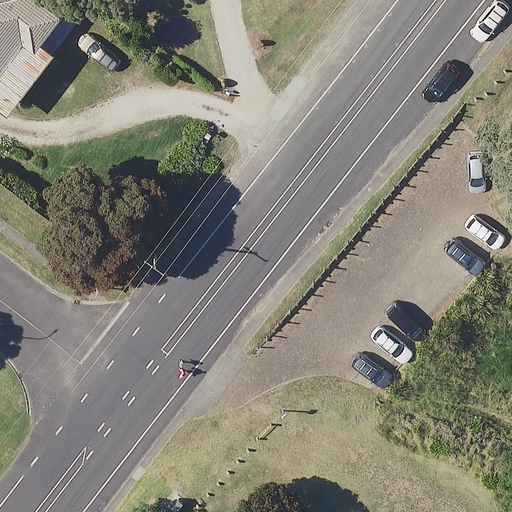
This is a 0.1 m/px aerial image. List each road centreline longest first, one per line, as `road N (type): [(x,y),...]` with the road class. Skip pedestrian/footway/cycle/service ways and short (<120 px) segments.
road 1 (residential): [(131,402),(441,0)]
road 2 (residential): [(0,300),(131,402)]
road 3 (residential): [(47,511),(131,402)]
